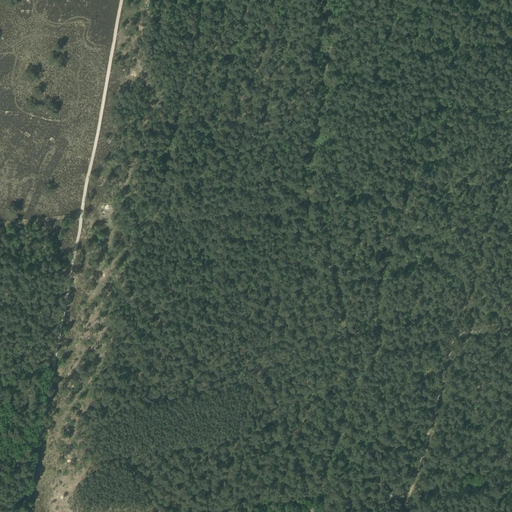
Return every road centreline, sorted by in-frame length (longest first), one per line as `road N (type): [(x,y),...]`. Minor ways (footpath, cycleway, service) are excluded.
road 1 (track): [(24,511),(122,0)]
road 2 (track): [(511,166),(502,174),(408,493)]
road 3 (track): [(511,43),(398,22),(391,0)]
road 4 (track): [(284,511),(408,493)]
